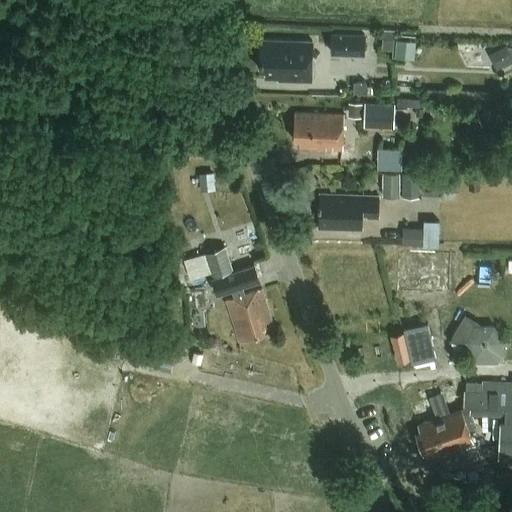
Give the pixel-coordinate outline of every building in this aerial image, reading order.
[(365,34),(332,33),(331,54),(364,55),(365,34)] [(398,57),(418,57),(418,39),(398,38),(398,57)] [(310,81),(311,43),(260,41),(259,69),(266,69),(265,77),(278,78),(278,79),(310,81)] [(494,70),(511,61),(511,57),(506,45),(487,54),(494,70)] [(365,86),(365,83),(353,82),(352,94),(373,95),(374,86),(365,86)] [(418,107),(419,99),(396,98),(396,106),(418,107)] [(361,118),(362,103),(348,103),(347,117),(361,118)] [(395,104),(366,103),(365,126),(394,127),(395,104)] [(481,127),(501,121),(496,105),(476,111),(481,127)] [(422,118),(423,109),(415,109),(414,117),(422,118)] [(342,150),(343,115),(294,113),(293,141),(299,141),(299,147),(321,148),(321,149),(342,150)] [(377,151),(377,171),(402,171),(402,151),(377,151)] [(212,173),(198,174),(199,191),(214,190),(212,173)] [(383,173),(383,197),(400,197),(400,173),(383,173)] [(419,173),(402,173),(402,197),(419,197),(419,173)] [(458,192),(459,176),(442,175),(441,190),(458,192)] [(373,177),(366,180),(369,186),(368,186),(370,190),(378,186),(373,177)] [(478,190),(478,180),(468,180),(468,189),(478,190)] [(437,183),(423,183),(422,196),(437,196),(437,183)] [(379,197),(362,197),(362,196),(319,195),(317,229),(361,230),(361,220),(378,221),(379,197)] [(423,245),(423,246),(438,246),(439,221),(423,221),(423,228),(423,245)] [(423,245),(423,228),(402,228),(401,245),(423,245)] [(225,247),(205,253),(213,277),(232,271),(225,247)] [(253,268),(210,282),(215,298),(230,293),(232,301),(225,303),(238,342),(262,334),(260,330),(271,326),(260,291),(245,296),(242,289),(258,284),(253,268)] [(403,308),(421,307),(419,296),(402,297),(403,308)] [(472,362),(497,362),(509,341),(500,342),(492,328),(477,328),(479,324),(465,316),(450,341),(468,341),(476,355),(472,362)] [(421,331),(409,334),(415,363),(427,361),(421,331)] [(170,372),(173,355),(174,347),(162,345),(161,351),(158,369),(170,372)] [(202,355),(194,353),(191,362),(200,364),(202,355)] [(419,432),(416,433),(423,452),(424,451),(426,458),(456,447),(457,449),(473,443),(467,427),(475,425),(471,416),(505,418),(505,422),(500,422),(498,459),(511,459),(511,383),(482,383),(482,393),(475,392),(475,384),(474,384),(474,386),(466,386),(465,400),(471,400),(471,408),(461,410),(461,409),(417,425),(419,432)]
